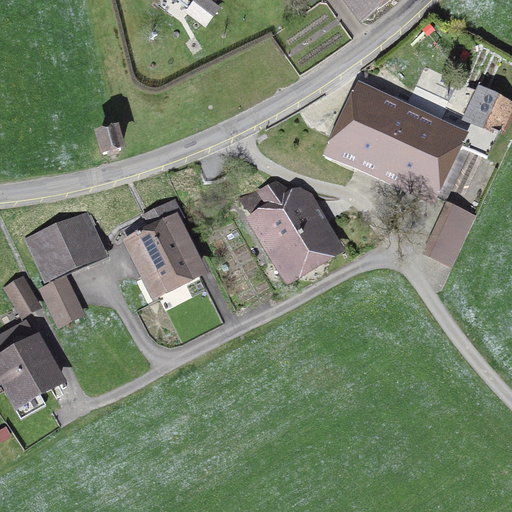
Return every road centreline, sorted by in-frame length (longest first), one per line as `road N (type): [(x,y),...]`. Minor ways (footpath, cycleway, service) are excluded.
road 1 (residential): [(393,248),(63,421)]
road 2 (residential): [(0,199),(42,196),(231,129)]
road 3 (residential): [(231,129),(306,86),(417,0)]
road 4 (residential): [(231,129),(245,152),(347,201),(393,248)]
road 5 (residential): [(393,248),(464,354),(511,399)]
